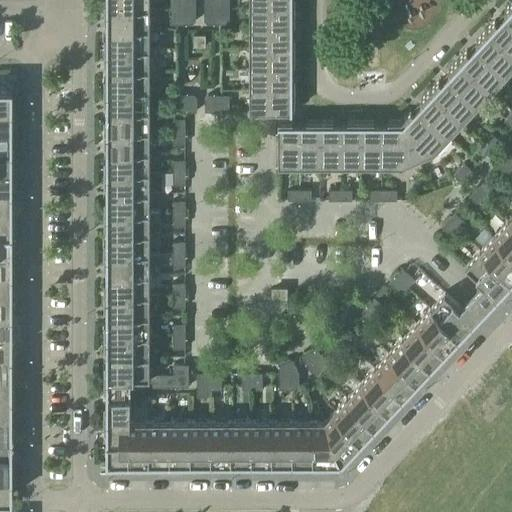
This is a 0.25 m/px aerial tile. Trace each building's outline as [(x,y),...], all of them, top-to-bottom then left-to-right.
[(507,12),(502,17),(511,26),(511,1),(504,10),(505,11),(506,10),(507,12)] [(108,20),(108,28),(150,28),(150,7),(104,7),(104,21),(105,21),(105,20),(108,20)] [(183,8),(170,7),(170,23),(183,23),(183,8)] [(207,23),(217,23),(217,7),(204,8),(204,20),(207,23)] [(217,7),(217,23),(229,23),(229,7),(217,7)] [(249,7),(249,28),(292,28),(291,20),(294,20),(294,21),(295,21),(295,7),(249,7)] [(195,8),(183,8),(183,23),(192,23),(195,19),(195,8)] [(495,19),(485,30),(511,54),(511,26),(502,17),(497,22),(495,21),(496,20),(495,19)] [(104,35),(104,48),(150,48),(150,28),(108,28),(108,35),(105,35),(104,35)] [(249,28),(249,48),(295,48),(295,35),(294,35),(292,35),(292,28),(249,28)] [(479,42),(474,47),(505,76),(511,68),(511,54),(485,30),(476,40),(477,41),(479,42)] [(205,45),(205,34),(193,34),(193,45),(205,45)] [(467,50),(457,60),(491,91),(505,76),(474,47),(469,53),(467,51),(468,51),(467,50)] [(108,61),(108,69),(150,69),(150,48),(104,48),(104,62),(105,62),(105,61),(108,61)] [(249,48),(249,69),(292,69),(291,61),(294,61),(294,62),(295,62),(295,48),(249,48)] [(451,72),(446,77),(477,106),(491,91),(457,60),(448,70),(449,71),(449,70),(451,72)] [(104,75),(104,89),(150,89),(150,69),(108,69),(108,76),(105,76),(105,75),(104,75)] [(249,69),(250,89),(295,89),(295,75),(294,75),(294,76),(292,76),(292,69),(249,69)] [(439,80),(429,90),(463,121),(477,106),(446,77),(441,83),(439,81),(440,81),(439,80)] [(0,108),(11,108),(11,95),(9,95),(7,95),(7,87),(0,86),(0,108)] [(108,102),(108,109),(150,109),(150,89),(104,89),(104,103),(105,103),(105,102),(108,102)] [(295,89),(250,89),(250,110),(291,111),(291,102),(294,102),(294,103),(295,103),(295,89)] [(423,102),(418,107),(449,136),(463,121),(429,90),(420,100),(421,100),(423,102)] [(170,110),(185,110),(184,94),(170,94),(170,110)] [(184,94),(185,110),(197,111),(197,96),(194,94),(184,94)] [(217,110),(217,94),(207,94),(205,97),(205,111),(217,110)] [(229,94),(217,94),(217,110),(229,110),(229,94)] [(411,109),(402,119),(418,158),(435,151),(449,136),(418,107),(413,112),(411,111),(412,110),(411,109)] [(0,148),(11,149),(11,136),(9,136),(7,136),(7,121),(10,121),(11,121),(11,108),(0,108),(0,148)] [(104,116),(104,130),(150,130),(150,109),(108,109),(108,117),(105,117),(105,116),(104,116)] [(173,118),(173,130),(185,130),(185,118),(173,118)] [(299,165),(300,123),(292,123),(292,121),(293,121),(293,119),(278,119),(278,165),(299,165)] [(307,123),(300,123),(299,165),(320,165),(320,119),(306,119),(306,121),(307,121),(307,123)] [(334,119),(320,119),(320,165),(340,165),(340,123),(333,123),(333,121),(334,121),(334,119)] [(348,123),(340,123),(340,165),(361,165),(361,119),(347,119),(347,121),(348,121),(348,123)] [(374,119),(361,119),(361,165),(381,165),(381,123),(374,123),(374,121),(374,119)] [(388,123),(381,123),(381,165),(402,165),(418,158),(402,119),(388,119),(388,121),(388,123)] [(108,143),(108,151),(150,151),(150,130),(104,130),(104,144),(105,144),(105,143),(108,143)] [(185,130),(173,130),(173,142),(185,142),(185,130)] [(492,132),(484,141),(492,148),(500,140),(492,132)] [(492,148),(484,141),(476,149),(484,156),(492,148)] [(0,169),(7,169),(7,162),(9,162),(11,162),(11,149),(0,148),(0,169)] [(104,158),(104,171),(150,171),(150,151),(108,151),(108,158),(105,158),(104,158)] [(173,159),(173,171),(185,171),(185,159),(173,159)] [(511,175),(511,166),(504,159),(497,166),(510,178),(511,175)] [(453,173),(461,181),(472,169),(464,162),(453,173)] [(0,189),(11,190),(11,177),(10,177),(9,177),(7,177),(7,169),(0,169),(0,189)] [(108,184),(108,192),(150,192),(150,171),(104,171),(104,185),(105,185),(105,184),(108,184)] [(185,171),(173,171),(173,184),(185,184),(185,171)] [(483,182),(476,189),(488,201),(495,193),(483,182)] [(0,189),(0,210),(7,210),(7,203),(9,203),(11,203),(11,190),(0,189)] [(299,199),(299,189),(288,189),(288,199),(299,199)] [(311,189),(299,189),(299,199),(311,199),(311,189)] [(340,199),(340,189),(329,189),(329,199),(340,199)] [(352,189),(340,189),(340,199),(352,199),(352,189)] [(383,199),(383,189),(369,189),(369,199),(383,199)] [(397,189),(383,189),(383,199),(397,199),(397,189)] [(488,201),(476,189),(469,196),(482,208),(488,201)] [(104,198),(104,212),(150,212),(150,192),(108,192),(108,199),(105,199),(105,198),(104,198)] [(173,200),(173,212),(185,212),(185,200),(173,200)] [(0,210),(0,230),(11,231),(11,217),(9,217),(9,218),(7,218),(7,210),(0,210)] [(455,211),(448,219),(461,231),(467,223),(455,211)] [(108,225),(108,232),(150,233),(150,212),(104,212),(104,226),(105,226),(105,225),(108,225)] [(185,212),(173,212),(173,224),(185,224),(185,212)] [(461,231),(448,219),(441,226),(454,238),(461,231)] [(511,222),(508,219),(494,234),(511,250),(511,222)] [(0,230),(0,251),(7,252),(7,244),(9,244),(9,245),(11,244),(11,231),(0,230)] [(104,239),(104,253),(150,253),(150,233),(108,232),(108,240),(105,240),(105,239),(104,239)] [(511,250),(494,234),(480,249),(511,278),(511,250)] [(173,240),(173,253),(185,253),(185,240),(173,240)] [(474,289),(471,293),(485,306),(488,302),(495,294),(502,287),(504,289),(503,289),(504,290),(511,281),(511,278),(480,249),(465,264),(482,281),(474,289)] [(0,251),(0,272),(11,272),(11,259),(9,259),(7,259),(7,252),(0,251)] [(108,266),(108,273),(150,273),(150,253),(104,253),(104,266),(105,266),(108,266)] [(185,253),(173,253),(173,265),(185,265),(185,253)] [(402,267),(396,275),(408,286),(415,279),(402,267)] [(0,272),(0,292),(7,292),(7,285),(9,285),(11,285),(11,272),(0,272)] [(104,280),(104,294),(150,294),(150,273),(108,273),(108,281),(105,281),(105,280),(104,280)] [(408,286),(396,275),(389,282),(402,294),(408,286)] [(173,281),(173,294),(185,294),(185,281),(173,281)] [(286,309),(286,288),(273,288),(273,309),(286,309)] [(485,306),(471,293),(460,305),(445,291),(430,307),(461,336),(470,326),(469,325),(469,326),(467,324),(485,306)] [(0,292),(0,312),(11,313),(11,300),(9,300),(7,300),(7,292),(0,292)] [(108,307),(108,315),(150,315),(150,294),(104,294),(104,308),(105,308),(105,307),(108,307)] [(185,294),(173,294),(173,306),(185,306),(185,294)] [(374,297),(368,304),(380,316),(387,309),(374,297)] [(380,316),(368,304),(361,311),(373,323),(380,316)] [(430,307),(416,322),(444,348),(449,343),(451,344),(451,345),(452,346),(461,336),(430,307)] [(0,312),(0,332),(7,333),(7,326),(9,326),(11,326),(11,313),(0,312)] [(104,321),(104,335),(150,335),(150,315),(108,315),(108,322),(105,322),(105,321),(104,321)] [(416,322),(402,337),(433,366),(442,356),(441,355),(439,354),(444,348),(416,322)] [(173,323),(173,335),(185,335),(185,323),(173,323)] [(347,327),(340,334),(352,346),(359,338),(347,327)] [(7,341),(7,333),(0,332),(0,353),(11,354),(11,340),(9,340),(9,341),(7,341)] [(352,346),(340,334),(333,341),(346,353),(352,346)] [(108,348),(108,355),(150,355),(150,335),(104,335),(104,349),(105,349),(105,348),(108,348)] [(185,335),(173,335),(173,347),(185,347),(185,335)] [(402,337),(388,352),(416,378),(422,373),(423,374),(423,375),(424,375),(433,366),(402,337)] [(302,354),(302,355),(308,368),(321,380),(334,365),(316,348),(302,354)] [(388,352),(374,366),(405,395),(414,385),(413,385),(411,384),(416,378),(388,352)] [(0,353),(0,374),(7,375),(7,367),(9,367),(9,368),(11,368),(11,354),(0,353)] [(104,362),(104,376),(188,376),(189,363),(173,363),(173,373),(150,373),(150,355),(108,355),(108,363),(105,363),(105,362),(104,362)] [(278,364),(278,372),(278,389),(299,389),(299,372),(293,358),(278,364)] [(374,366),(360,381),(389,408),(394,402),(395,404),(396,405),(405,395),(374,366)] [(197,395),(209,395),(209,372),(197,372),(197,395)] [(209,372),(209,395),(212,395),(212,389),(221,389),(221,372),(209,372)] [(242,389),(252,389),(252,372),(242,372),(242,389)] [(252,372),(252,389),(262,389),(262,372),(252,372)] [(0,374),(0,395),(11,395),(11,382),(9,382),(7,382),(7,375),(0,374)] [(104,403),(104,417),(131,417),(130,377),(150,377),(150,386),(188,386),(188,376),(104,376),(104,389),(105,389),(108,389),(108,404),(105,404),(105,403),(104,403)] [(360,381),(346,396),(377,425),(386,415),(386,414),(385,415),(383,413),(389,408),(360,381)] [(0,415),(7,415),(7,408),(9,408),(11,408),(11,395),(0,395),(0,415)] [(346,396),(332,411),(361,438),(366,432),(367,434),(368,435),(377,425),(346,396)] [(332,411),(325,419),(341,458),(344,456),(345,457),(345,458),(346,459),(359,445),(358,444),(357,444),(356,443),(361,438),(332,411)] [(0,437),(11,437),(11,423),(9,423),(7,423),(7,415),(0,415),(0,437)] [(116,447),(116,458),(116,460),(116,462),(129,462),(129,420),(131,420),(131,417),(104,417),(104,430),(105,430),(108,430),(108,447),(116,447)] [(191,419),(170,420),(170,462),(184,462),(184,460),(184,458),(191,458),(191,419)] [(211,419),(191,419),(191,458),(198,458),(198,460),(198,462),(211,462),(211,419)] [(232,419),(211,419),(211,462),(225,462),(225,460),(224,460),(224,458),(232,458),(232,419)] [(252,419),(232,419),(232,458),(239,458),(239,460),(239,462),(252,462),(252,419)] [(272,419),(252,419),(252,462),(266,462),(266,460),(265,460),(265,458),(273,458),(272,419)] [(293,419),(272,419),(273,458),(280,458),(280,460),(279,460),(279,462),(293,462),(293,419)] [(313,419),(293,419),(293,462),(307,462),(307,460),(306,460),(306,458),(313,458),(313,419)] [(325,419),(313,419),(313,458),(321,458),(321,460),(320,460),(320,462),(339,462),(339,460),(338,460),(338,458),(341,458),(325,419)] [(150,420),(131,420),(129,420),(129,462),(143,462),(143,460),(142,460),(142,458),(150,458),(150,420)] [(170,420),(150,420),(150,458),(157,458),(157,460),(156,460),(156,462),(170,462),(170,420)] [(0,437),(0,476),(11,477),(11,463),(9,463),(9,464),(7,464),(7,449),(9,449),(11,449),(11,437),(0,437)] [(108,458),(116,458),(116,447),(108,447),(108,458)] [(0,498),(7,498),(7,490),(9,490),(11,490),(11,477),(0,476),(0,498)]
